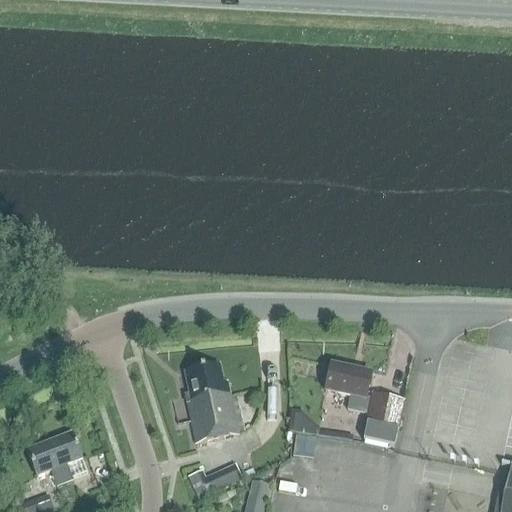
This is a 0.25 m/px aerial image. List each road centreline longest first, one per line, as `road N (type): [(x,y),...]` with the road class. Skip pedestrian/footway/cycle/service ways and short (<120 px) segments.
road 1 (tertiary): [(511,311),(217,307),(101,329)]
road 2 (secondary): [(248,0),(511,13)]
road 3 (residential): [(149,511),(142,458),(101,329)]
